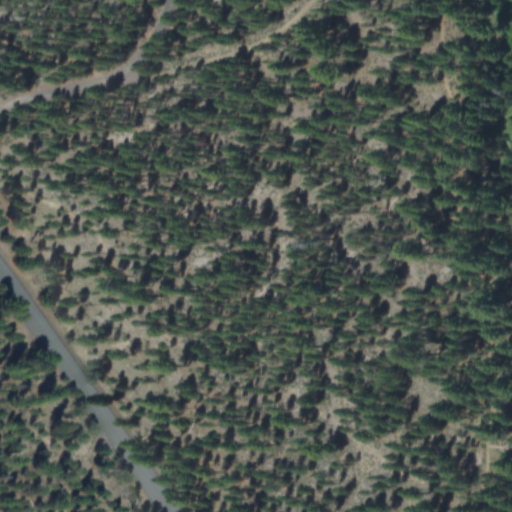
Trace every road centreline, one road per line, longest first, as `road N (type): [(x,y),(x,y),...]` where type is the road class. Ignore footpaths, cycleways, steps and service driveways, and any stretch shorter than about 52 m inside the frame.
road 1 (tertiary): [(0,268),(32,296),(173,511)]
road 2 (residential): [(173,0),(129,77),(0,106)]
